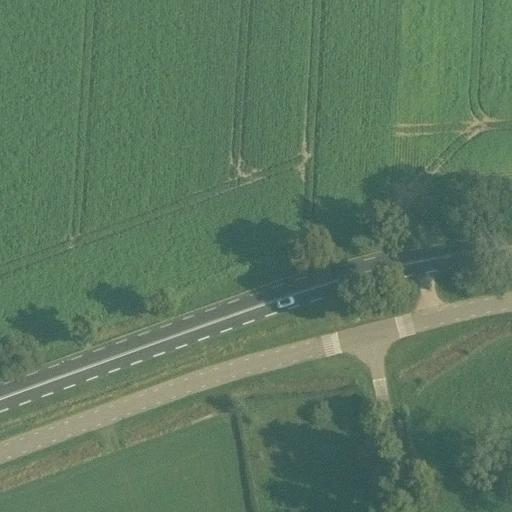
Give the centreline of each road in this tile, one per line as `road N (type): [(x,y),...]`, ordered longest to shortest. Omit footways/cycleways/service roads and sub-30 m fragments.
road 1 (primary): [(425,261),(334,283),(0,402)]
road 2 (unclassified): [(0,456),(229,372),(369,333)]
road 3 (unclassified): [(404,511),(369,333)]
